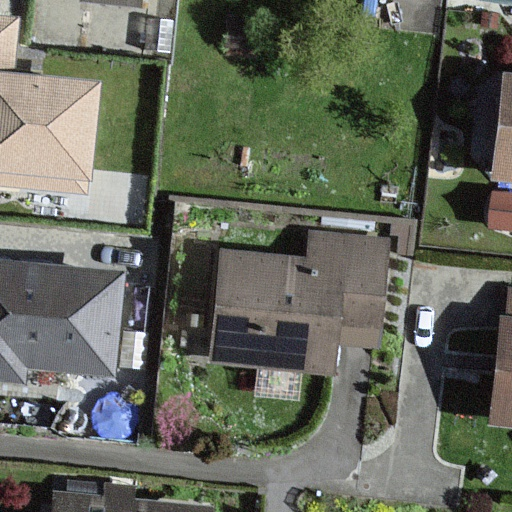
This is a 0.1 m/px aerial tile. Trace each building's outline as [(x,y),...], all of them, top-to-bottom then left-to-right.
[(13,25),(0,23),(0,182),(86,190),(95,85),(8,77),(13,25)] [(511,78),(507,78),(497,176),(511,177),(511,78)] [(375,344),(387,244),(312,235),(308,264),(226,254),(214,359),(332,373),(336,340),(375,344)] [(121,272),(0,262),(0,379),(23,381),(24,364),(113,371),(121,272)] [(511,307),(510,322),(504,321),(493,420),(511,422),(511,307)] [(122,503),(60,497),(58,511),(203,511),(122,503)]
